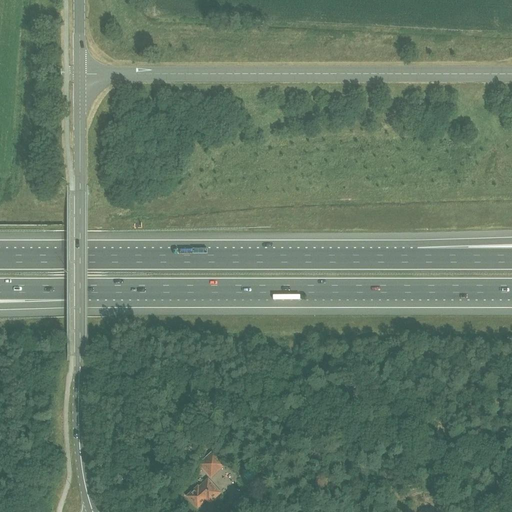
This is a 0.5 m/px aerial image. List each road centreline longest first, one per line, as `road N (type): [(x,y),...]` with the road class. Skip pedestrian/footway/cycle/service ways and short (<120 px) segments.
road 1 (motorway): [(65,288),(511,289)]
road 2 (tertiary): [(92,511),(77,420),(79,74)]
road 3 (tertiary): [(511,74),(79,74)]
road 4 (motorway): [(417,259),(0,259)]
